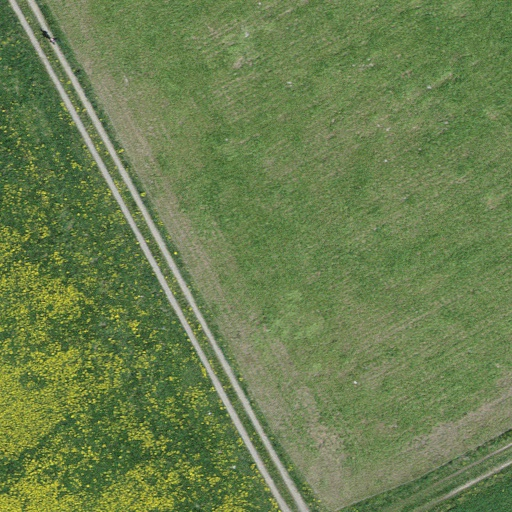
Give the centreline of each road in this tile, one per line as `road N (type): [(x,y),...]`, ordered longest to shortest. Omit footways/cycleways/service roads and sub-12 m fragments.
road 1 (track): [(295,511),(23,0)]
road 2 (track): [(399,511),(511,454)]
